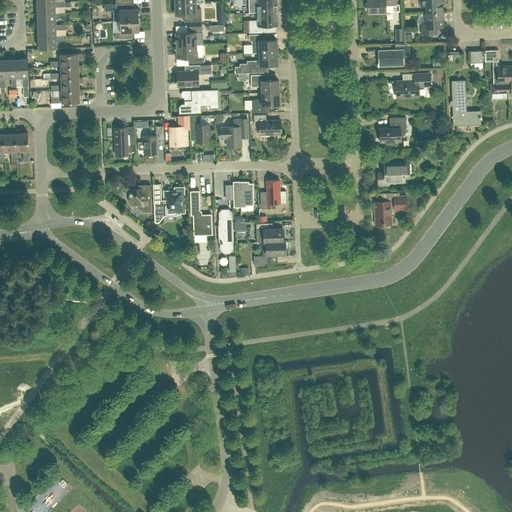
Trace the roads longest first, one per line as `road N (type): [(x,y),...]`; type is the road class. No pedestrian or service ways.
road 1 (tertiary): [(229,302),(396,273),(418,256),(477,172),(511,148)]
road 2 (residential): [(40,172),(295,163)]
road 3 (unclassified): [(223,500),(205,309)]
road 4 (tertiary): [(39,234),(154,311),(205,309)]
road 5 (tertiary): [(204,298),(101,228),(41,225)]
road 6 (residential): [(357,161),(353,222),(302,220),(295,163)]
road 7 (residential): [(353,39),(357,161)]
road 8 (residential): [(295,163),(291,43)]
